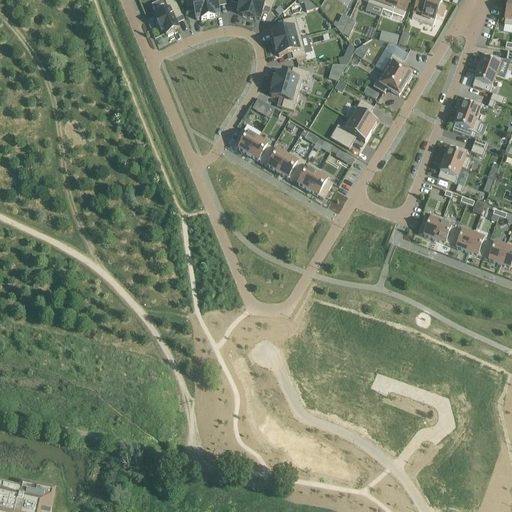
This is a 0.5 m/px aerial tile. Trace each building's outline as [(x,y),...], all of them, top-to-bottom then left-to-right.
[(164,0),(152,6),(155,13),(159,21),(157,22),(161,32),(163,31),(166,37),(179,31),(174,21),(182,17),(174,0),(171,0),(165,3),(164,0)] [(185,0),(187,9),(194,8),(196,21),(201,20),(201,21),(208,20),(204,0),(185,0)] [(204,0),(208,20),(215,18),(215,17),(220,16),(217,3),(225,1),(224,0),(204,0)] [(236,0),(241,1),(238,14),(242,16),(242,17),(249,19),(254,0),(236,0)] [(254,0),(249,19),(255,21),(256,20),(260,21),(264,8),(270,10),(273,0),(254,0)] [(305,0),(298,0),(298,1),(298,4),(301,5),(304,5),(306,14),(320,10),(305,0)] [(363,0),(362,3),(383,11),(386,0),(363,0)] [(386,0),(383,11),(403,18),(410,0),(386,0)] [(418,1),(412,20),(433,27),(437,17),(442,19),(445,10),(440,8),(442,2),(440,1),(440,0),(428,0),(427,4),(418,1)] [(280,7),(275,12),(279,17),(284,13),(280,7)] [(285,31),(273,35),(274,40),(273,40),(275,47),(301,39),(295,19),(283,22),(285,31)] [(335,23),(334,26),(342,36),(346,28),(335,23)] [(346,28),(342,36),(349,39),(354,29),(347,26),(346,28)] [(391,45),(397,47),(399,37),(393,36),(393,37),(391,45)] [(301,39),(275,47),(276,53),(278,53),(279,58),(292,54),(293,61),(306,57),(305,56),(301,39)] [(356,51),(354,55),(363,61),(369,50),(364,47),(356,51)] [(485,55),(479,71),(496,78),(504,81),(511,63),(506,62),(502,61),(485,55)] [(393,56),(383,73),(406,86),(407,84),(408,85),(412,78),(411,77),(411,76),(412,76),(412,75),(400,69),(404,63),(403,63),(393,56)] [(275,79),(273,86),(299,93),(303,83),(307,84),(310,74),(293,69),(290,78),(278,75),(276,80),(275,79)] [(479,71),(472,88),(489,94),(496,78),(479,71)] [(383,73),(373,89),(384,96),(388,90),(399,97),(400,96),(406,86),(383,73)] [(272,93),(271,98),(284,101),(282,109),(294,113),(299,93),(273,86),(271,93),(272,93)] [(493,95),(490,102),(495,104),(502,106),(505,100),(493,95)] [(465,99),(459,116),(476,122),(482,106),(465,99)] [(258,101),(253,109),(271,120),(273,115),(276,111),(258,101)] [(354,109),(348,120),(371,133),(372,131),(373,132),(377,126),(375,125),(376,124),(377,124),(377,123),(369,118),(374,109),(361,102),(356,111),(354,109)] [(459,116),(452,132),(470,139),(472,133),(476,135),(480,124),(476,122),(459,116)] [(338,127),(330,140),(349,151),(356,139),(365,144),(365,143),(371,133),(348,120),(342,130),(338,127)] [(243,132),(233,148),(249,157),(258,141),(258,140),(244,132),(243,132)] [(305,139),(305,140),(315,146),(316,144),(319,140),(308,134),(305,139)] [(258,141),(249,157),(264,165),(273,150),(258,141)] [(476,141),(473,148),(485,152),(488,145),(481,143),(476,141)] [(450,146),(444,163),(461,169),(461,170),(466,172),(466,171),(470,161),(465,159),(468,153),(450,146)] [(473,148),(471,154),(483,158),(485,152),(473,148)] [(273,150),(264,165),(278,174),(289,156),(279,151),(278,153),(273,150)] [(289,156),(278,174),(293,183),(303,167),(306,163),(290,154),(289,156)] [(444,163),(438,179),(455,186),(461,170),(461,169),(444,163)] [(303,167),(293,183),(308,192),(319,174),(321,172),(310,166),(308,170),(303,167)] [(319,174),(308,192),(324,201),(333,185),(327,182),(329,180),(319,174)] [(429,221),(424,219),(417,236),(423,238),(422,239),(434,243),(441,224),(430,220),(429,221)] [(452,229),(441,224),(434,243),(445,248),(445,246),(450,248),(457,232),(452,230),(452,229)] [(462,234),(457,232),(450,248),(455,250),(455,251),(466,256),(473,237),(462,233),(462,234)] [(485,241),(473,237),(466,256),(477,260),(478,259),(483,261),(489,244),(484,242),(485,241)] [(494,245),(489,244),(483,261),(487,263),(487,264),(498,268),(506,248),(495,244),(494,245)] [(511,250),(506,248),(498,268),(510,273),(510,271),(511,272),(511,250)] [(408,429),(397,420),(383,438),(394,447),(408,429)] [(0,511),(48,511),(53,492),(23,486),(22,490),(20,490),(0,485),(0,511)]
